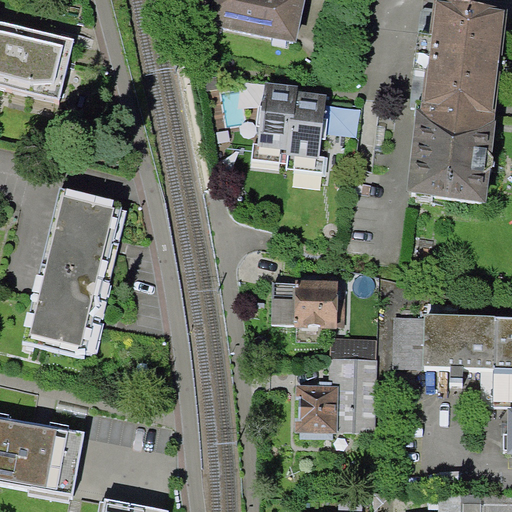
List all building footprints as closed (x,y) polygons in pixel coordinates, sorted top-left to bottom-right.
[(313,0),(209,0),(203,31),(304,50),(313,0)] [(506,4),(474,0),(435,0),(424,98),(495,106),(506,4)] [(77,47),(0,27),(0,92),(61,107),(77,47)] [(331,95),(265,88),(258,153),(324,161),(331,95)] [(495,106),(424,98),(414,186),(485,195),(495,106)] [(128,210),(62,194),(27,346),(92,362),(128,210)] [(344,292),(275,289),(273,334),(342,337),(344,292)] [(511,324),(394,322),(392,373),(494,376),(493,404),(511,404),(511,324)] [(338,391),(293,391),(294,439),(338,439),(338,391)] [(0,423),(0,490),(78,506),(88,441),(0,423)]
